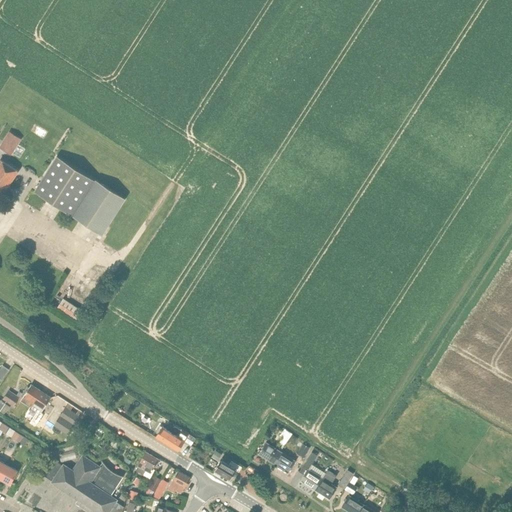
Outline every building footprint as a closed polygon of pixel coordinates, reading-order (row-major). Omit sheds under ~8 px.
[(0,147),(12,155),(22,139),(9,132),(0,147)] [(95,181),(57,156),(35,192),(73,216),(102,235),(126,199),(96,179),(95,181)] [(0,193),(3,195),(19,172),(1,161),(0,162),(0,193)] [(78,322),(84,312),(63,299),(57,309),(78,322)] [(0,378),(2,380),(9,370),(3,366),(0,370),(0,378)] [(41,391),(32,385),(30,388),(27,386),(22,395),(20,397),(9,390),(3,400),(14,406),(18,399),(21,401),(22,400),(31,406),(41,391)] [(36,425),(43,414),(41,413),(46,406),(51,398),(41,391),(31,406),(39,411),(31,422),(36,425)] [(69,434),(80,417),(67,407),(55,425),(69,434)] [(12,437),(15,431),(6,425),(2,431),(6,434),(6,433),(12,437)] [(189,435),(175,426),(171,433),(162,427),(156,437),(178,451),(189,435)] [(21,443),(24,437),(15,431),(12,437),(21,443)] [(274,463),(281,452),(266,442),(259,454),(274,463)] [(303,444),(297,454),(304,458),(310,448),(303,444)] [(151,473),(159,459),(146,452),(138,466),(136,470),(144,475),(146,470),(151,473)] [(288,473),(296,461),(281,452),(274,463),(288,473)] [(304,464),(309,467),(310,468),(317,455),(312,452),(304,464)] [(103,463),(100,467),(83,456),(73,471),(64,465),(63,465),(58,462),(56,460),(44,476),(47,479),(52,482),(79,499),(76,503),(90,511),(93,509),(97,511),(122,511),(124,507),(117,502),(118,499),(112,495),(123,477),(128,478),(128,477),(127,477),(124,476),(121,475),(118,474),(115,473),(112,471),(110,469),(107,467),(105,465),(104,463),(102,460),(102,461),(103,463)] [(0,478),(1,479),(9,465),(0,460),(0,478)] [(231,480),(231,479),(237,470),(221,460),(215,470),(231,480)] [(11,484),(18,471),(9,465),(1,479),(11,484)] [(315,490),(323,478),(308,469),(300,480),(315,490)] [(181,494),(191,478),(178,471),(173,480),(170,484),(177,488),(176,491),(181,494)] [(332,484),(337,476),(328,471),(323,479),(323,478),(315,490),(330,499),(335,491),(337,488),(332,484)] [(155,476),(148,487),(155,491),(162,480),(155,476)] [(343,478),(338,485),(344,489),(349,481),(343,478)] [(159,499),(169,483),(163,479),(153,496),(159,499)] [(354,494),(358,488),(349,482),(345,489),(354,494)] [(136,501),(138,493),(131,490),(129,498),(136,501)] [(345,502),(342,507),(349,511),(359,511),(364,505),(349,495),(347,499),(345,502)] [(385,503),(380,510),(382,511),(385,511),(393,502),(390,499),(387,504),(385,503)] [(133,511),(136,504),(129,502),(126,511),(125,511),(124,511),(123,511),(133,511)]
